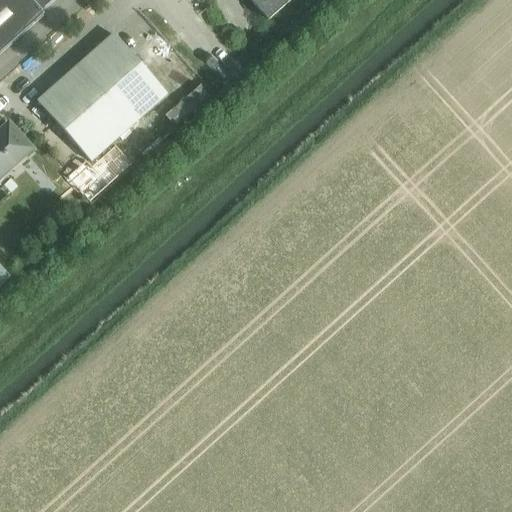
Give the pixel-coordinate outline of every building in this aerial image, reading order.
[(55,0),(0,0),(0,54),(43,17),(40,14),(55,0)] [(267,22),(292,0),(249,0),(249,1),(267,22)] [(167,96),(140,66),(113,35),(37,102),(91,163),(167,96)] [(0,176),(29,150),(8,127),(0,133),(0,176)] [(10,179),(3,186),(10,194),(17,187),(10,179)]
